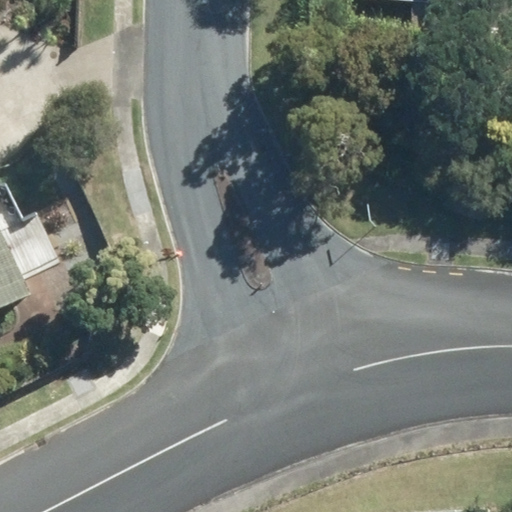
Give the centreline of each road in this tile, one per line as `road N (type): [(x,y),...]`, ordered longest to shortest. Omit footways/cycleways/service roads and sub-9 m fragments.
road 1 (residential): [(197,0),(213,138),(269,291),(315,381)]
road 2 (tertiary): [(56,511),(315,381)]
road 3 (tertiary): [(315,381),(395,356),(511,349)]
